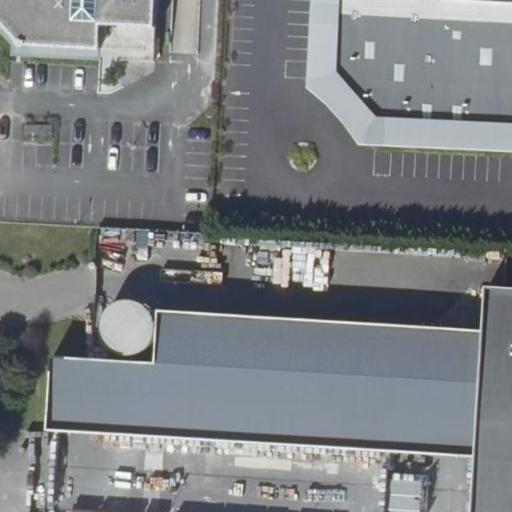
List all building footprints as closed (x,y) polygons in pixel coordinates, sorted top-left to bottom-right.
[(154,22),(154,0),(0,0),(0,16),(21,41),(97,45),(98,20),(154,22)] [(511,0),(343,0),(340,83),(382,130),(511,134),(511,0)] [(488,332),(166,312),(163,364),(55,357),(51,432),(479,458),(475,511),(511,511),(511,288),(490,288),(488,332)] [(148,307),(144,305),(139,303),(134,303),(128,303),(124,304),(119,307),(115,310),(112,314),(109,318),(107,323),(106,328),(107,333),(108,338),(110,343),(113,347),(116,350),(121,353),(125,355),(130,356),(136,356),(141,355),(145,353),(150,351),(153,347),(156,343),(159,338),(160,334),(160,329),(160,323),(158,319),(155,314),(152,310),(148,307)] [(419,511),(421,482),(386,480),(384,511),(419,511)]
